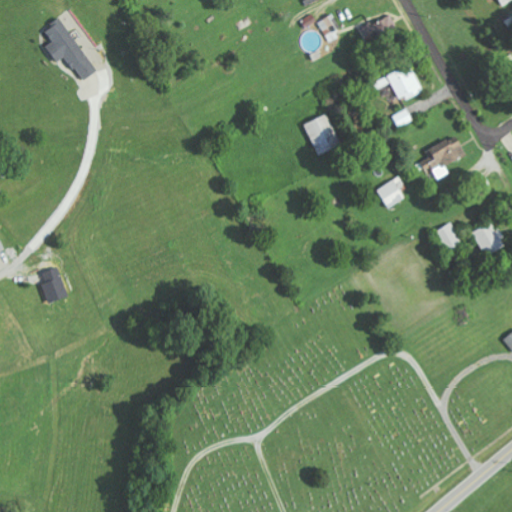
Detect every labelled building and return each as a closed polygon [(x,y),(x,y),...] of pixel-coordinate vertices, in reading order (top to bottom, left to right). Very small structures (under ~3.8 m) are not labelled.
[(375,38),(379,45),(402,29),(392,13),(363,31),(370,41),(375,38)] [(320,22),(331,42),(343,35),(332,16),(320,22)] [(59,62),(68,56),(85,81),(100,72),(63,18),(46,30),(54,42),(48,46),(59,62)] [(377,81),(380,88),(392,82),(401,102),(425,91),(413,65),(377,81)] [(413,121),(409,110),(393,115),(397,127),(413,121)] [(321,156),(344,145),(329,114),(305,125),(321,156)] [(426,151),(429,158),(423,161),(428,171),(434,168),(439,178),(448,174),(445,167),(469,156),(460,136),(426,151)] [(405,185),(400,177),(378,190),(390,208),(407,198),(401,188),(405,185)] [(494,221),(474,234),(489,258),(509,245),(494,221)] [(465,245),(453,223),(436,232),(448,254),(465,245)] [(0,254),(9,250),(0,232),(0,254)]
